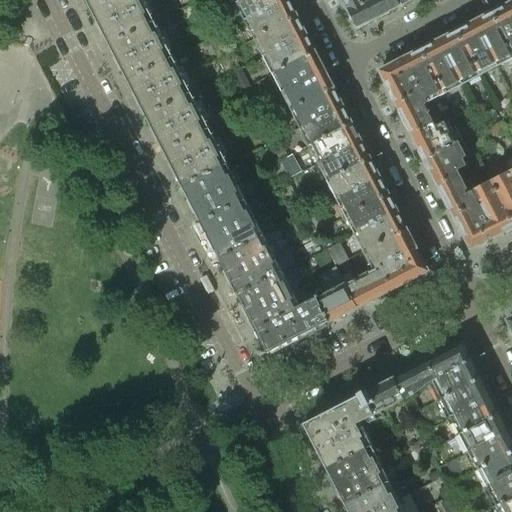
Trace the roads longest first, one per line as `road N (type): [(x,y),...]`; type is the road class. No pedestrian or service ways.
road 1 (residential): [(258,407),(48,0)]
road 2 (residential): [(348,65),(470,300)]
road 3 (residential): [(258,407),(470,300)]
road 4 (residential): [(472,0),(348,65)]
